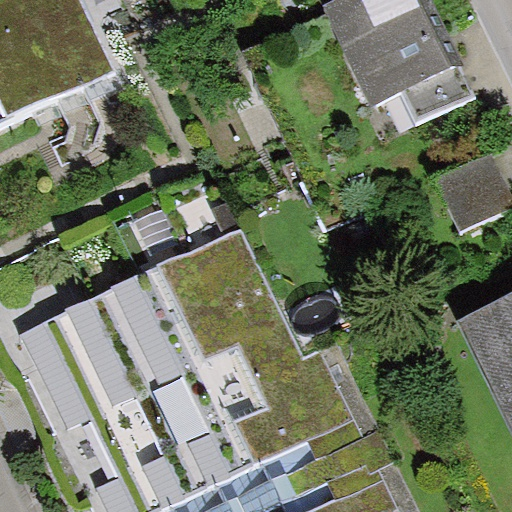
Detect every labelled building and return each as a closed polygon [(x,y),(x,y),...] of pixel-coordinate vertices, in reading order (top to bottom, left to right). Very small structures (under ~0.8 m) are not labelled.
[(0,0),(0,132),(120,71),(83,0),(0,0)] [(474,98),(427,0),(332,0),(322,5),(332,27),(369,106),(398,92),(414,126),(474,98)] [(511,181),(497,151),(441,178),(462,222),(511,198),(511,181)] [(302,357),(237,230),(5,347),(88,511),(160,511),(362,411),(328,344),(302,357)] [(511,302),(462,328),(511,425),(511,302)] [(386,511),(365,471),(287,511),(386,511)]
